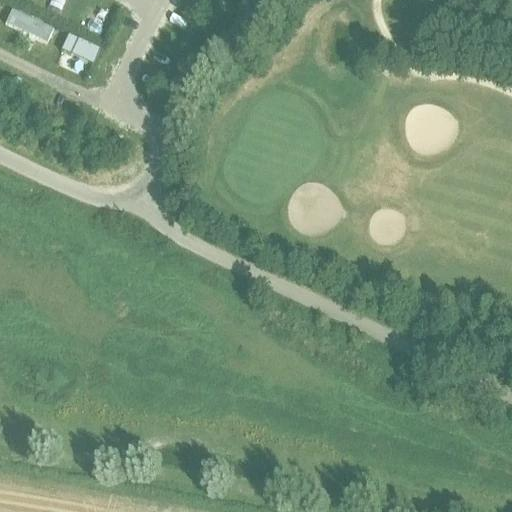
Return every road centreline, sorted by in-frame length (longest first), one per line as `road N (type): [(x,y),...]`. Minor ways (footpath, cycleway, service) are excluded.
road 1 (unclassified): [(511,399),(196,249),(137,205)]
road 2 (unclassified): [(137,205),(258,0)]
road 3 (unclassified): [(0,156),(86,197),(137,205)]
